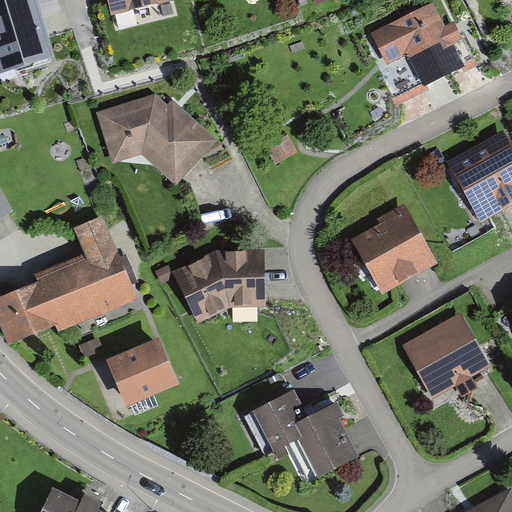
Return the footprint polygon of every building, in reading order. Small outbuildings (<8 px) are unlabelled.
[(0,0),(0,75),(53,60),(35,0),(0,0)] [(105,0),(109,13),(170,0),(105,0)] [(511,0),(497,0),(501,8),(511,3),(511,0)] [(462,47),(470,42),(462,27),(452,32),(439,7),(374,41),(389,71),(414,58),(433,93),(475,71),(462,47)] [(120,166),(146,158),(183,191),(224,146),(179,105),(175,109),(161,98),(103,117),(120,166)] [(511,133),(456,163),(489,225),(511,213),(511,133)] [(0,191),(0,216),(11,210),(0,191)] [(447,268),(413,206),(381,224),(384,230),(358,245),(389,300),(447,268)] [(84,233),(95,260),(44,281),(47,287),(0,306),(17,347),(63,328),(67,339),(147,307),(112,222),(84,233)] [(221,257),(221,272),(217,264),(180,282),(203,327),(230,314),(275,313),(274,256),(221,257)] [(482,390),(474,377),(495,365),(467,316),(407,351),(435,399),(458,386),(466,400),(482,390)] [(115,368),(132,410),(183,389),(166,347),(115,368)] [(247,414),(265,449),(296,433),(320,479),(361,459),(334,407),(308,420),(293,391),(247,414)] [(108,511),(57,489),(45,511),(108,511)] [(511,511),(511,492),(470,511),(511,511)]
